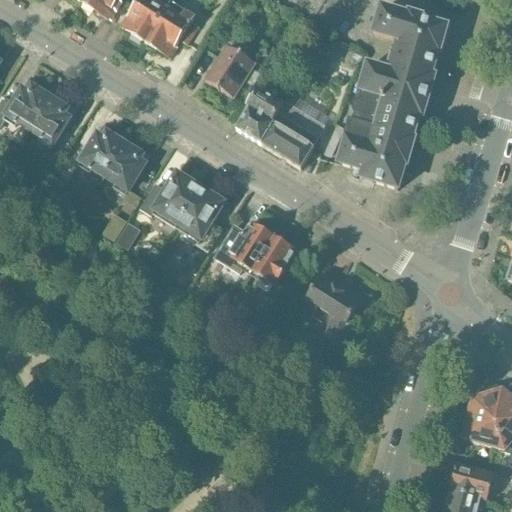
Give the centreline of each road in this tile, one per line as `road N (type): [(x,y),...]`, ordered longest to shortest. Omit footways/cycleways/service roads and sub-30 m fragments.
road 1 (unclassified): [(449,293),(0,10)]
road 2 (unclassified): [(388,511),(449,293)]
road 3 (unclassified): [(449,293),(509,95)]
road 4 (residential): [(509,95),(464,81),(490,0)]
